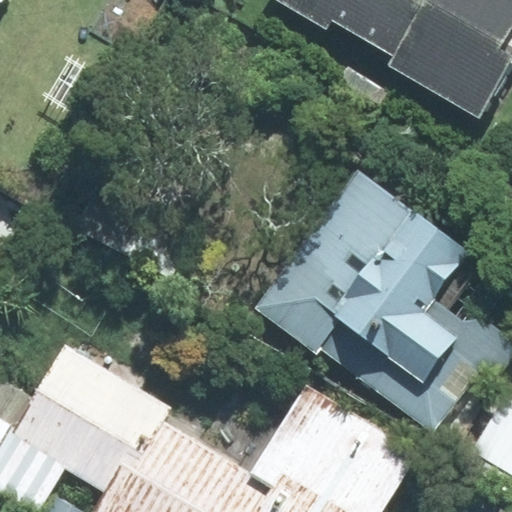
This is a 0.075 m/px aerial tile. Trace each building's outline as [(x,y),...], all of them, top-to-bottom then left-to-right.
[(398,69),(492,124),(511,90),(511,0),(277,0),(333,33),(338,24),(403,61),(398,69)] [(345,83),(389,106),(396,93),(353,68),(345,83)] [(506,170),(511,160),(511,133),(499,126),(482,155),(506,170)] [(337,358),(445,438),(491,376),(477,365),(487,352),(444,320),(486,263),(371,178),(269,316),(333,363),(337,358)] [(87,234),(183,284),(206,239),(111,188),(87,234)] [(403,511),(435,459),(316,389),(264,478),(174,425),(182,413),(75,350),(27,432),(0,417),(0,490),(36,511),(51,511),(76,472),(117,496),(107,511),(403,511)] [(511,399),(472,466),(511,489),(511,399)] [(83,511),(66,501),(59,511),(83,511)]
